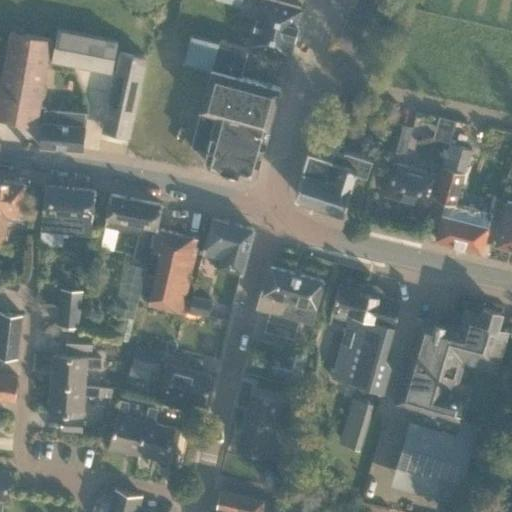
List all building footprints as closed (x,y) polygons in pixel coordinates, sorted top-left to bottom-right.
[(280,0),(259,0),(248,43),(290,54),(303,6),(280,0)] [(112,70),(118,38),(58,26),(52,58),(112,70)] [(40,144),(47,145),(84,148),(88,110),(46,107),(46,104),(40,104),(53,37),(10,30),(0,87),(0,117),(36,124),(36,122),(42,123),(40,144)] [(186,60),(212,66),(201,107),(191,145),(207,149),(205,157),(210,165),(247,175),(249,175),(257,171),(263,145),(264,145),(269,124),(279,85),(240,74),(248,46),(220,38),(219,41),(193,34),(186,60)] [(130,135),(148,56),(120,50),(103,129),(130,135)] [(439,114),(436,135),(452,137),(456,116),(439,114)] [(386,145),(405,150),(412,124),(393,119),(386,145)] [(344,150),(311,139),(302,165),(303,165),(295,190),(298,194),(343,209),(356,169),(367,172),(372,156),(345,147),(344,150)] [(449,140),(442,164),(434,195),(446,199),(435,236),(482,249),(495,198),(479,194),(476,206),(456,201),(471,147),(449,140)] [(385,192),(428,204),(437,173),(394,161),(385,192)] [(21,218),(25,180),(0,177),(0,242),(4,243),(7,216),(21,218)] [(41,228),(41,229),(68,231),(91,233),(95,188),(46,183),(41,228)] [(105,224),(110,225),(111,225),(118,227),(139,231),(133,257),(145,259),(158,262),(156,270),(155,274),(153,284),(151,292),(150,297),(149,299),(149,300),(148,303),(182,311),(200,236),(162,227),(157,226),(158,220),(162,202),(156,201),(111,192),(105,224)] [(511,199),(507,198),(496,241),(511,245),(511,199)] [(213,264),(217,265),(242,272),(253,227),(254,227),(253,225),(252,226),(214,216),(214,215),(212,216),(212,217),(203,252),(215,255),(213,264)] [(271,308),(266,327),(287,333),(294,335),(299,316),(312,319),(324,278),(271,264),(264,289),(261,289),(257,304),(271,308)] [(385,354),(401,299),(382,294),(383,288),(376,283),(369,281),(360,282),(358,287),(339,282),(331,313),(348,318),(332,376),(384,390),(391,364),(385,354)] [(79,325),(82,289),(62,287),(58,323),(79,325)] [(208,314),(212,298),(193,293),(189,310),(208,314)] [(465,308),(460,327),(455,341),(490,351),(501,311),(483,306),(481,312),(465,308)] [(0,353),(19,356),(23,313),(0,309),(0,353)] [(501,354),(490,351),(455,341),(460,327),(419,315),(410,347),(462,361),(496,371),(501,354)] [(92,348),(93,334),(67,332),(66,347),(92,348)] [(132,362),(158,369),(162,349),(136,343),(132,362)] [(268,372),(301,380),(307,352),(286,347),(285,354),(273,351),(268,372)] [(456,380),(462,361),(410,347),(394,401),(418,408),(414,419),(413,419),(400,465),(462,483),(474,436),(457,431),(460,420),(461,420),(471,384),(456,380)] [(51,381),(85,384),(86,364),(101,365),(101,356),(53,353),(51,381)] [(204,400),(211,372),(164,361),(157,391),(174,395),(175,394),(204,400)] [(0,396),(15,398),(18,375),(0,372),(0,396)] [(306,376),(304,384),(311,386),(313,378),(306,376)] [(99,385),(85,384),(51,381),(49,411),(83,413),(85,393),(99,394),(99,385)] [(244,418),(277,426),(282,407),(296,410),(298,401),(251,390),(244,418)] [(343,442),(363,446),(374,400),(354,395),(343,442)] [(110,445),(138,451),(145,418),(126,414),(130,400),(121,398),(110,445)] [(149,404),(145,418),(138,451),(167,458),(175,425),(154,420),(158,406),(149,404)] [(84,417),(65,416),(64,429),(83,430),(84,417)] [(291,429),(277,426),(244,418),(237,447),(270,455),(275,435),(289,438),(291,429)] [(284,440),(281,452),(293,455),(296,443),(284,440)] [(326,466),(314,463),(309,482),(321,485),(326,466)] [(0,511),(1,511),(4,496),(6,496),(10,469),(0,467),(0,511)] [(153,511),(155,509),(139,505),(142,493),(115,486),(107,511),(153,511)] [(260,511),(264,498),(221,488),(217,506),(213,505),(211,511),(260,511)]
